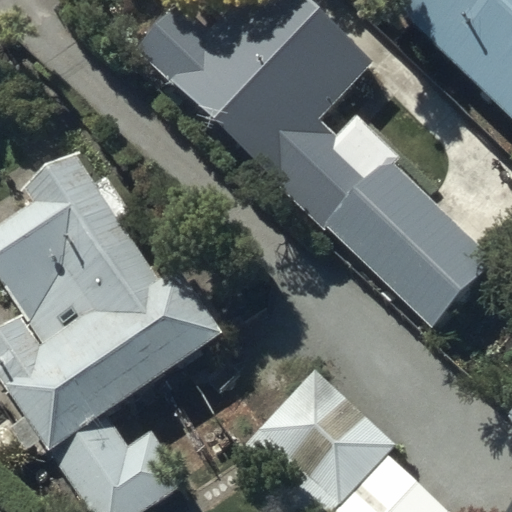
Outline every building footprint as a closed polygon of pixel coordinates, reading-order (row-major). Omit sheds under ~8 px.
[(377,76),(295,0),(274,0),(224,54),(184,16),(137,67),(437,344),(503,274),(398,177),(404,170),(360,130),(341,149),(324,133),(377,76)] [(511,0),(412,0),(397,17),(511,123),(511,0)] [(164,297),(78,172),(33,202),(41,214),(0,242),(0,279),(34,329),(0,351),(0,381),(57,464),(111,428),(227,349),(183,285),(164,297)] [(348,511),(390,468),(399,458),(318,383),(243,464),(294,511),(348,511)] [(111,428),(57,464),(89,511),(162,511),(189,494),(156,444),(133,460),(111,428)] [(436,511),(390,468),(348,511),(436,511)]
